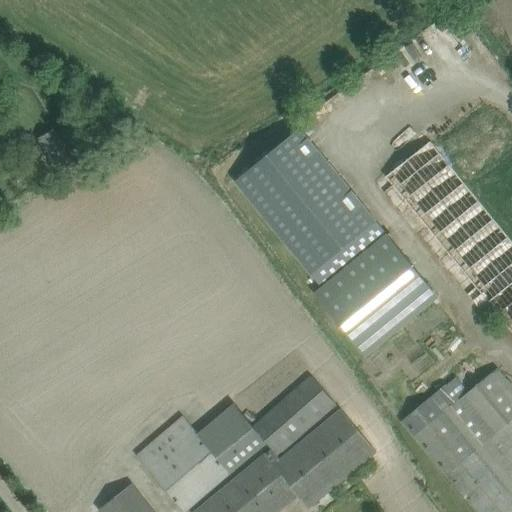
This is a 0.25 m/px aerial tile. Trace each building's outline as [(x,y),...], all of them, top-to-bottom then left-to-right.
[(301,128),(235,181),(320,288),(386,235),(301,128)] [(32,142),(52,175),(71,164),(50,131),(32,142)] [(511,241),(431,140),(386,176),(475,287),(486,301),(511,332),(511,241)] [(316,293),(317,295),(367,355),(438,297),(387,235),(316,293)] [(478,307),(486,301),(475,287),(467,294),(478,307)] [(404,420),(417,436),(478,511),(511,511),(511,386),(498,370),(460,400),(458,398),(466,391),(456,378),(404,420)] [(277,457),(337,404),(312,375),(264,417),(253,427),(232,403),(198,433),(183,416),(137,456),(184,511),(267,441),(273,449),(195,511),(278,511),(298,496),(308,508),(376,451),(342,409),(341,410),(340,408),(280,460),(277,457)] [(102,511),(153,511),(132,484),(100,509),(102,511)]
